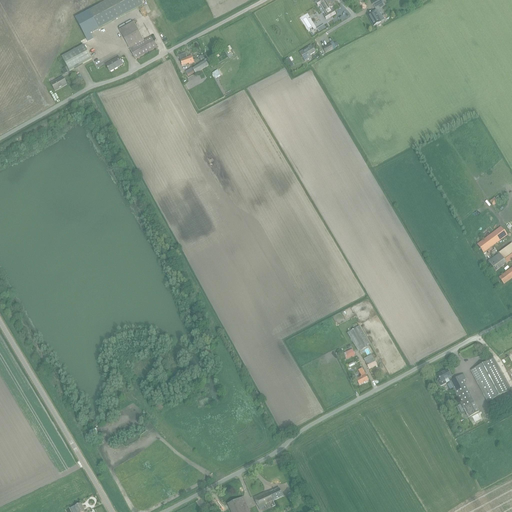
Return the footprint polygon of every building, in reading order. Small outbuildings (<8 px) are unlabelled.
[(139,0),(109,0),(75,18),(88,42),(93,39),(90,33),(143,5),(139,0)] [(327,0),(319,0),(318,1),(320,5),(326,15),(324,16),(326,20),(335,14),(333,11),(332,11),(331,8),(332,7),(330,4),(331,3),(330,1),(328,1),(327,0)] [(374,0),(371,2),(375,8),(382,4),(380,0),(374,0)] [(381,17),(379,14),(376,10),(368,15),(374,26),(376,25),(377,27),(381,25),(380,23),(383,21),(381,17)] [(133,22),(119,30),(135,60),(157,48),(155,43),(151,37),(144,41),(133,22)] [(106,37),(96,42),(100,50),(93,54),(96,61),(114,52),(106,37)] [(330,44),(323,47),(325,52),(326,53),(333,49),(330,44)] [(84,45),(62,57),(69,72),(92,59),(84,45)] [(300,53),(305,61),(311,58),(310,56),(315,52),(312,48),(311,46),(308,48),(300,53)] [(179,55),(182,66),(189,63),(189,64),(194,62),(193,61),(192,56),(187,57),(185,53),(179,55)] [(106,65),(107,68),(110,72),(123,65),(119,57),(106,65)] [(193,69),(196,74),(209,66),(206,61),(193,69)] [(218,70),(212,73),(217,81),(218,80),(219,79),(218,77),(220,75),(219,74),(220,73),(218,70)] [(63,77),(51,84),(55,91),(67,85),(63,77)] [(498,202),(495,198),(490,201),(493,206),(498,202)] [(507,235),(501,227),(477,245),(483,253),(507,235)] [(511,259),(511,243),(499,253),(499,254),(488,262),(495,272),(507,263),(511,259)] [(511,268),(499,278),(501,280),(504,284),(511,278),(511,268)] [(348,333),(359,352),(370,345),(359,326),(348,333)] [(355,355),(353,350),(344,354),(346,359),(355,355)] [(377,366),(372,355),(371,353),(368,354),(369,356),(364,359),(369,370),(377,366)] [(510,390),(496,363),(494,359),(471,371),(487,402),(492,400),(493,403),(496,401),(494,399),(510,390)] [(466,379),(463,374),(452,380),(451,378),(447,370),(442,373),(441,372),(437,375),(439,379),(437,380),(437,381),(439,386),(441,387),(446,384),(446,383),(445,381),(448,379),(450,382),(449,382),(468,418),(479,412),(463,381),(466,379)] [(356,380),(357,381),(359,386),(369,381),(366,377),(363,371),(360,372),(362,377),(356,380)] [(254,498),(256,502),(259,511),(265,508),(264,505),(283,497),(281,493),(279,488),(269,493),(265,493),(254,498)] [(296,501),(292,493),(288,495),(292,503),(296,501)] [(249,511),(245,502),(243,497),(227,504),(230,511),(249,511)]
